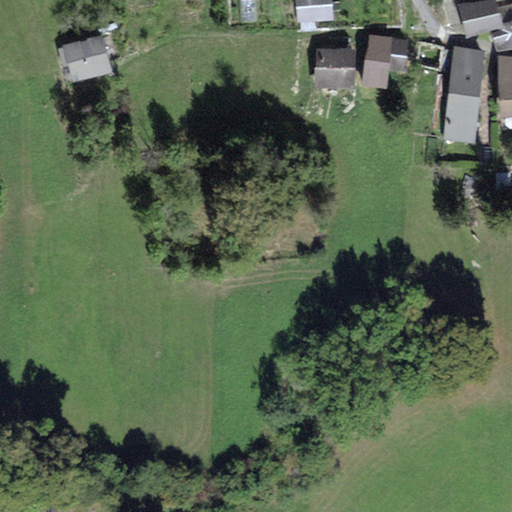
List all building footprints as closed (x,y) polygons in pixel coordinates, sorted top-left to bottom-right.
[(335,0),(299,0),(302,27),(337,24),(335,0)] [(463,8),(469,33),(494,28),(509,23),(505,7),(503,0),(500,0),(487,3),(463,8)] [(511,5),(505,7),(509,23),(494,28),(499,45),(511,41),(511,5)] [(403,65),(406,36),(391,35),(371,32),(366,80),(385,82),(387,64),(403,65)] [(103,35),(65,46),(74,75),(112,64),(103,35)] [(444,46),(419,43),(417,61),(442,64),(444,46)] [(481,50),(455,48),(447,134),(472,136),(481,50)] [(355,49),(320,49),(320,76),(355,77),(355,49)] [(511,55),(501,55),(504,112),(511,111),(511,55)]
